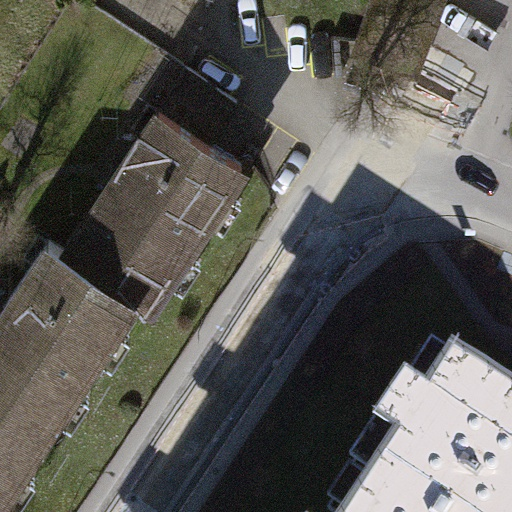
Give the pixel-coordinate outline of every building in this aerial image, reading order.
[(375,0),(358,47),(416,69),(442,0),(375,0)] [(229,97),(179,65),(151,107),(201,139),(229,97)] [(57,249),(123,293),(139,303),(234,161),(201,139),(151,107),(57,249)] [(0,416),(28,435),(123,293),(57,249),(41,239),(0,299),(0,416)] [(511,511),(511,419),(442,372),(351,511),(511,511)] [(0,477),(28,435),(0,416),(0,477)]
